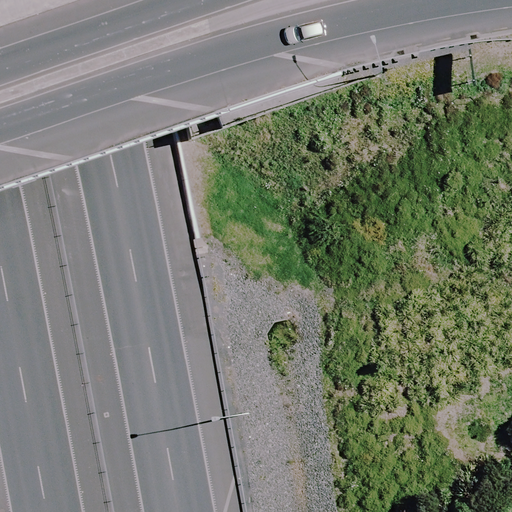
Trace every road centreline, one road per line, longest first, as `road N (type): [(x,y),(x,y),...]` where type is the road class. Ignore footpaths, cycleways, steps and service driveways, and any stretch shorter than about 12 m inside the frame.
road 1 (motorway): [(79,0),(175,511)]
road 2 (primary): [(454,0),(206,51),(0,120)]
road 3 (motorway): [(53,511),(0,209)]
road 4 (primary): [(0,42),(121,0)]
